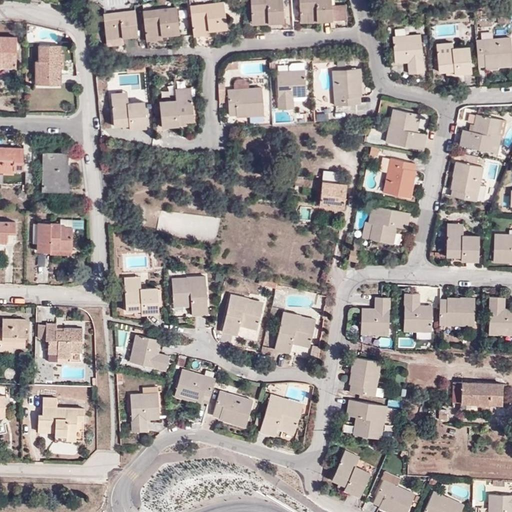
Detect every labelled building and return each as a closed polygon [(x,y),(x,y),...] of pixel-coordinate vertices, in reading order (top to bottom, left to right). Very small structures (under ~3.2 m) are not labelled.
[(223,0),(222,0),(191,4),(194,33),(210,31),(210,28),(227,26),(223,0)] [(251,0),(253,20),(270,19),(270,22),(285,21),(283,0),(251,0)] [(300,0),(302,17),(319,16),(318,19),(334,17),(333,0),(300,0)] [(176,6),(142,10),(146,39),(162,37),(162,34),(180,32),(176,6)] [(103,13),(106,36),(122,35),(123,37),(138,35),(135,10),(103,13)] [(0,64),(15,64),(16,36),(0,35),(0,64)] [(122,35),(106,36),(107,44),(124,42),(123,37),(122,35)] [(409,60),(409,63),(410,74),(424,73),(421,36),(393,38),(395,61),(409,60)] [(511,44),(511,39),(477,42),(479,67),(487,66),(499,65),(499,68),(511,66),(511,44)] [(35,60),(35,72),(60,73),(60,67),(63,67),(63,52),(61,52),(61,44),(38,44),(38,60),(35,60)] [(454,44),(437,45),(439,71),(454,70),(454,74),(472,73),(470,48),(454,49),(454,44)] [(319,53),(311,53),(312,62),(319,62),(319,53)] [(331,53),(319,53),(319,62),(331,62),(331,53)] [(292,63),(289,66),(289,71),(277,72),(279,108),(293,108),(293,101),(303,100),(306,97),(304,63),(292,63)] [(359,103),(359,96),(358,83),(361,83),(360,69),(333,70),(334,105),(359,103)] [(60,73),(35,72),(35,83),(60,84),(60,73)] [(230,115),(236,115),(249,114),(249,116),(264,116),(263,88),(228,90),(230,115)] [(191,93),(175,95),(176,100),(159,102),(162,127),(179,125),(179,121),(194,120),(191,93)] [(127,98),(111,99),(114,126),(129,124),(129,128),(146,126),(144,102),(128,103),(127,98)] [(394,123),(390,123),(386,141),(423,148),(426,133),(417,131),(421,113),(397,109),(394,123)] [(495,133),(498,118),(476,113),(474,124),(472,131),(468,130),(462,128),(459,144),(496,152),(500,134),(495,133)] [(504,119),(498,118),(495,133),(500,134),(502,135),(504,119)] [(22,169),(23,147),(0,146),(0,172),(3,173),(3,168),(22,169)] [(380,147),(371,146),(370,153),(378,155),(380,147)] [(66,187),(66,154),(43,153),(43,187),(66,187)] [(388,172),(391,158),(383,157),(380,170),(388,172)] [(391,157),(391,158),(388,172),(384,192),(411,197),(414,183),(412,182),(414,170),(416,162),(391,157)] [(452,188),(451,195),(476,200),(483,166),(456,160),(453,174),(455,175),(452,188)] [(323,170),(322,181),(337,182),(338,172),(323,170)] [(322,181),(295,178),(295,185),(320,188),(319,204),(343,207),(346,183),(337,182),(322,181)] [(372,223),(369,238),(392,243),(396,226),(406,228),(409,213),(372,205),(368,223),(372,223)] [(0,240),(15,241),(16,222),(0,221),(0,240)] [(50,249),(71,249),(72,226),(60,226),(60,223),(37,222),(37,250),(50,251),(50,249)] [(361,236),(369,238),(372,223),(368,223),(364,222),(361,236)] [(463,234),(463,229),(447,228),(446,255),(454,255),(462,255),(461,259),(478,260),(480,235),(463,234)] [(494,261),(508,262),(508,259),(511,258),(511,234),(495,233),(494,261)] [(347,259),(356,261),(359,250),(350,248),(347,259)] [(205,278),(188,278),(188,283),(173,283),(173,307),(191,307),(192,316),(207,316),(205,278)] [(277,283),(266,280),(264,288),(275,291),(276,288),(277,284),(277,283)] [(126,309),(134,309),(141,309),(142,313),(159,312),(158,286),(142,286),(142,281),(125,282),(126,309)] [(222,325),(237,329),(240,320),(257,324),(263,302),(248,298),(249,294),(230,290),(222,325)] [(403,329),(416,330),(432,330),(433,308),(419,307),(419,303),(419,293),(404,292),(403,329)] [(511,309),(505,309),(505,306),(505,295),(490,294),(489,331),(511,332),(511,309)] [(376,309),(362,308),(361,332),(389,333),(390,296),(377,295),(376,305),(376,309)] [(476,297),(461,297),(461,299),(448,298),(441,298),(440,323),(475,324),(476,297)] [(308,347),(315,319),(283,311),(273,349),(289,353),(292,343),(308,347)] [(0,342),(26,344),(26,318),(3,318),(3,327),(3,333),(0,333),(0,342)] [(83,328),(63,327),(63,331),(57,331),(57,327),(56,323),(46,323),(46,324),(46,338),(46,340),(48,340),(48,353),(58,353),(71,353),(71,351),(82,351),(83,328)] [(46,338),(46,324),(38,324),(38,338),(46,338)] [(432,330),(416,330),(416,339),(431,340),(432,330)] [(155,351),(158,338),(136,332),(129,359),(166,368),(169,354),(159,352),(155,351)] [(26,348),(26,344),(0,342),(0,349),(9,350),(9,347),(26,348)] [(58,357),(58,353),(48,353),(47,361),(58,361),(58,357)] [(350,389),(374,394),(380,359),(353,354),(350,369),(353,369),(351,381),(350,389)] [(208,401),(215,378),(181,368),(173,394),(187,398),(188,396),(201,400),(208,401)] [(501,405),(503,383),(462,382),(462,381),(454,380),(454,388),(461,388),(462,392),(453,392),(452,403),(501,405)] [(213,413),(219,414),(231,418),(231,421),(245,425),(253,399),(220,389),(213,413)] [(159,391),(158,391),(142,391),(130,391),(131,428),(145,428),(145,417),(145,414),(159,414),(159,391)] [(286,403),(288,399),(270,394),(260,430),(276,435),(278,425),(296,430),(301,407),(286,403)] [(67,431),(76,431),(77,420),(84,420),(85,408),(57,407),(57,397),(43,397),(42,414),(38,414),(38,426),(54,426),(54,430),(55,435),(67,435),(67,431)] [(354,432),(377,435),(380,421),(383,422),(387,403),(349,397),(346,413),(356,415),(354,432)] [(303,403),(288,399),(286,403),(301,407),(303,403)] [(76,441),(76,431),(67,431),(67,435),(55,435),(54,440),(76,441)] [(343,452),(358,459),(361,454),(346,447),(343,452)] [(346,483),(344,486),(359,493),(371,470),(355,464),(358,459),(343,452),(332,476),(340,480),(346,483)] [(385,476),(399,483),(402,477),(386,469),(383,475),(385,476)] [(405,511),(416,492),(399,483),(385,476),(374,499),(380,503),(392,508),(390,511),(392,511),(405,511)] [(434,490),(432,493),(446,500),(447,496),(434,490)] [(489,511),(511,511),(511,493),(490,492),(489,506),(489,511)] [(446,500),(432,493),(423,511),(459,511),(464,503),(447,496),(446,500)]
